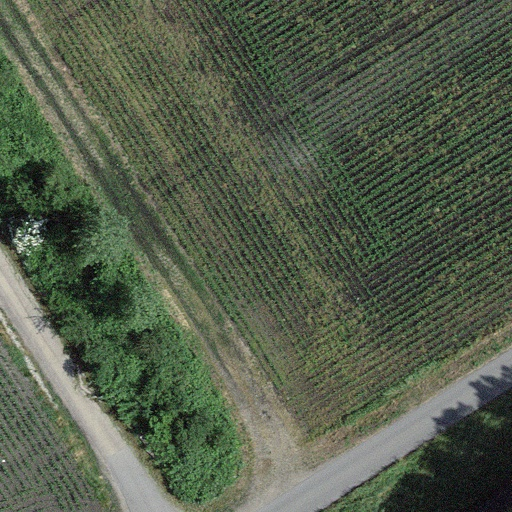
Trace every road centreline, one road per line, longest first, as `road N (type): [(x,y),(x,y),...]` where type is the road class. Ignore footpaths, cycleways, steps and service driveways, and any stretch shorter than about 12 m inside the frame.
road 1 (track): [(269,511),(511,358)]
road 2 (unknown): [(139,511),(0,282)]
